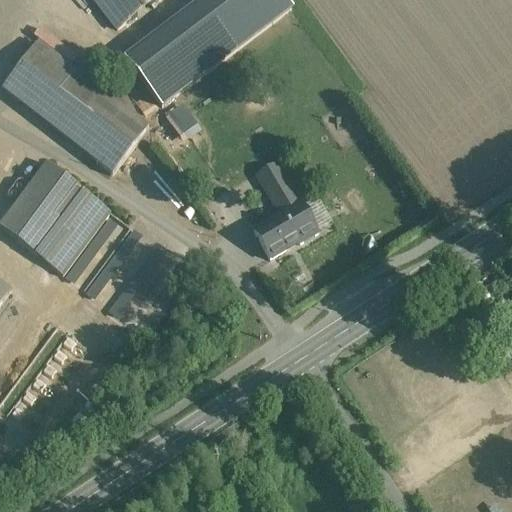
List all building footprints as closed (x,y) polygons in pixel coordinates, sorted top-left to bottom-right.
[(160,0),(91,0),(117,33),(142,14),(160,0)] [(5,47),(21,59),(34,43),(18,30),(5,47)] [(148,131),(38,46),(17,73),(1,93),(111,179),(131,153),(148,131)] [(147,128),(164,157),(199,135),(182,107),(147,128)] [(46,167),(0,229),(0,231),(17,245),(63,280),(110,216),(83,195),(76,189),(65,181),(46,167)] [(276,168),(257,180),(280,218),(299,207),(299,206),(276,168)] [(280,218),(270,224),(271,226),(253,237),(269,264),(298,247),(300,249),(319,238),(300,206),(299,206),(299,207),(280,218)] [(120,320),(159,255),(153,251),(145,265),(128,255),(136,242),(125,236),(87,301),(120,320)] [(0,310),(11,295),(0,286),(0,310)] [(511,337),(483,355),(494,373),(511,362),(511,337)]
